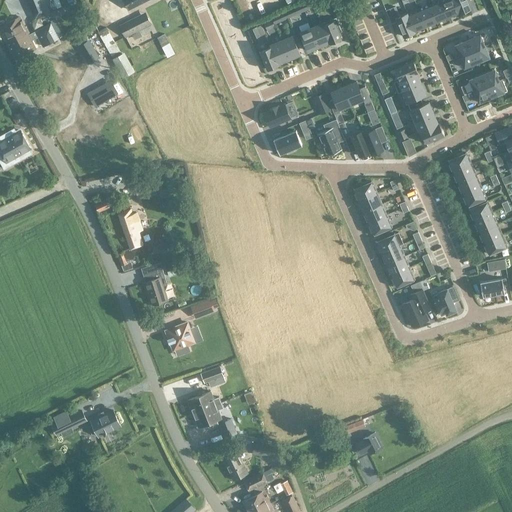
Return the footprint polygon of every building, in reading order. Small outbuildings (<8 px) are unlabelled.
[(27,0),(35,18),(34,19),(33,19),(33,20),(32,21),(32,22),(32,23),(32,24),(32,25),(35,29),(39,27),(42,25),(43,25),(42,22),(40,17),(50,12),(45,1),(46,1),(45,0),(27,0)] [(124,0),(129,8),(145,0),(124,0)] [(437,22),(448,17),(440,0),(439,0),(429,4),(437,22)] [(453,0),(440,0),(448,17),(459,13),(453,0)] [(470,8),(467,0),(453,0),(459,13),(470,8)] [(437,22),(429,4),(418,9),(426,27),(437,22)] [(286,11),(289,17),(304,10),(301,5),(286,11)] [(395,7),(386,10),(391,23),(397,20),(403,36),(415,31),(407,14),(408,13),(407,12),(399,16),(395,7)] [(426,27),(418,9),(408,13),(407,14),(415,31),(426,27)] [(142,13),(119,24),(125,36),(126,37),(139,31),(141,35),(152,30),(150,25),(152,24),(148,17),(145,11),(142,13)] [(289,17),(286,11),(272,18),(274,23),(289,17)] [(0,28),(8,43),(28,33),(19,16),(0,26),(0,28)] [(341,38),(338,29),(341,28),(336,17),(322,22),(331,42),(341,38)] [(73,25),(72,20),(63,21),(66,38),(82,36),(80,24),(73,25)] [(275,26),(272,20),(264,24),(267,29),(275,26)] [(38,37),(44,47),(48,45),(59,39),(58,36),(50,22),(39,28),(35,30),(38,37)] [(331,42),(322,22),(311,27),(319,46),(329,42),(329,43),(331,42)] [(106,26),(101,29),(110,46),(115,44),(106,26)] [(256,27),(248,31),(252,40),(260,36),(256,27)] [(319,46),(311,27),(300,32),(307,51),(319,46)] [(28,33),(8,43),(16,59),(29,52),(36,48),(32,40),(38,37),(35,30),(28,34),(28,33)] [(224,32),(218,34),(225,50),(231,48),(224,32)] [(164,33),(158,36),(164,48),(170,45),(164,33)] [(472,51),(485,46),(480,34),(467,39),(472,51)] [(281,40),(288,59),(300,54),(292,35),(281,40)] [(472,51),(467,39),(455,44),(460,56),(472,51)] [(271,46),(270,47),(278,64),(279,64),(278,63),(288,59),(281,40),(270,44),(271,46)] [(87,41),(78,46),(88,63),(97,58),(87,41)] [(110,51),(120,71),(131,65),(121,46),(110,51)] [(477,62),(490,57),(485,46),(472,51),(477,62)] [(278,64),(270,47),(260,51),(267,69),(278,64)] [(472,51),(460,56),(464,68),(477,62),(472,51)] [(303,67),(307,75),(321,69),(317,60),(303,67)] [(418,72),(413,60),(395,68),(400,79),(418,72)] [(239,76),(250,70),(245,61),(234,66),(239,76)] [(494,69),(482,74),(487,86),(499,80),(494,69)] [(380,72),(374,74),(377,82),(380,88),(385,85),(383,80),(380,72)] [(418,72),(400,79),(393,82),(398,93),(402,91),(421,83),(417,73),(418,72)] [(124,78),(126,83),(137,79),(135,74),(124,78)] [(136,81),(141,90),(154,83),(149,74),(136,81)] [(487,86),(482,74),(469,79),(474,91),(487,86)] [(507,91),(502,79),(499,80),(487,86),(491,97),(507,91)] [(88,93),(95,106),(118,94),(110,80),(88,93)] [(356,81),(344,86),(351,103),(363,98),(365,103),(370,100),(364,86),(359,88),(356,81)] [(426,94),(421,83),(402,91),(408,106),(421,100),(420,97),(426,94)] [(385,85),(380,88),(382,94),(388,92),(385,85)] [(334,98),(329,100),(334,113),(340,111),(339,108),(351,103),(344,86),(331,91),(334,98)] [(487,86),(474,91),(479,102),(491,97),(487,86)] [(120,96),(122,99),(127,96),(126,93),(125,91),(119,94),(120,96)] [(324,93),(315,97),(321,113),(330,109),(324,93)] [(408,106),(415,121),(433,113),(429,102),(423,104),(421,100),(408,106)] [(270,110),(264,113),(270,126),(290,117),(298,114),(292,101),(285,104),(278,107),(277,105),(269,109),(270,110)] [(446,101),(437,103),(440,112),(448,109),(446,101)] [(399,119),(396,111),(390,113),(394,121),(399,119)] [(438,123),(433,113),(415,121),(419,132),(439,123),(438,123)] [(306,120),(310,129),(315,127),(311,118),(306,120)] [(326,130),(317,133),(327,155),(341,149),(337,138),(343,136),(344,139),(345,139),(344,138),(338,124),(336,119),(324,124),(326,130)] [(300,123),(299,123),(306,140),(313,137),(310,129),(306,120),(300,123)] [(350,135),(346,126),(344,121),(338,124),(344,138),(350,135)] [(444,135),(439,123),(419,132),(424,143),(444,135)] [(364,133),(363,133),(371,151),(370,151),(371,154),(375,152),(375,153),(380,151),(380,150),(383,149),(380,143),(387,140),(381,125),(375,128),(374,128),(364,133)] [(511,131),(510,127),(496,133),(500,142),(506,140),(510,150),(511,149),(511,131)] [(403,129),(398,132),(401,139),(406,137),(403,129)] [(31,148),(21,130),(0,141),(0,150),(3,155),(0,156),(0,160),(4,168),(31,153),(29,149),(31,148)] [(296,130),(274,140),(280,153),(287,150),(288,153),(296,150),(294,147),(302,144),(296,130)] [(350,135),(344,138),(345,139),(350,152),(357,149),(360,155),(363,154),(363,155),(368,153),(368,152),(370,151),(371,151),(363,133),(364,133),(363,130),(351,134),(351,135),(350,135)] [(493,140),(490,134),(484,137),(487,143),(493,140)] [(407,140),(402,142),(405,149),(408,156),(413,154),(410,147),(407,140)] [(453,172),(471,164),(466,152),(463,154),(462,152),(457,154),(458,156),(448,160),(453,172)] [(458,183),(476,175),(471,164),(453,172),(458,183)] [(458,183),(463,194),(481,186),(476,175),(458,183)] [(148,178),(134,182),(138,197),(152,193),(152,191),(158,189),(157,182),(150,184),(148,178)] [(363,185),(354,189),(359,200),(377,192),(372,181),(369,182),(368,180),(363,183),(363,185)] [(463,194),(468,205),(486,197),(481,186),(463,194)] [(377,192),(359,200),(363,211),(382,203),(377,192)] [(106,199),(95,204),(98,212),(109,207),(113,206),(113,203),(111,198),(108,197),(105,198),(106,199)] [(487,201),(469,209),(474,220),(492,212),(487,201)] [(386,214),(382,203),(363,211),(368,222),(386,214)] [(145,252),(138,231),(142,229),(136,212),(132,214),(130,209),(119,213),(131,248),(123,251),(124,252),(117,254),(121,265),(132,261),(131,259),(136,257),(135,255),(145,252)] [(492,212),(474,220),(479,231),(497,223),(492,212)] [(368,222),(373,234),(391,226),(386,214),(368,222)] [(484,242),(502,234),(497,223),(479,231),(484,242)] [(395,233),(377,241),(382,253),(400,245),(403,243),(399,232),(395,234),(395,233)] [(489,253),(507,246),(502,234),(484,242),(489,253)] [(386,264),(404,256),(400,245),(382,253),(386,264)] [(391,275),(409,267),(404,256),(386,264),(391,275)] [(496,261),(497,270),(506,268),(504,259),(496,261)] [(396,286),(414,278),(409,267),(391,275),(396,286)] [(163,270),(149,274),(151,280),(144,282),(146,290),(148,289),(152,304),(168,300),(163,285),(168,284),(163,270)] [(483,296),(504,292),(503,285),(507,284),(505,278),(502,279),(502,278),(480,282),(483,296)] [(447,289),(453,302),(459,299),(453,286),(447,289)] [(446,311),(447,313),(456,310),(453,302),(447,289),(447,288),(438,292),(439,294),(433,296),(440,314),(446,311)] [(412,326),(428,319),(425,311),(431,309),(423,289),(410,294),(412,299),(402,303),(412,326)] [(209,299),(203,302),(208,312),(213,310),(210,301),(209,299)] [(187,322),(166,330),(169,337),(167,338),(169,343),(171,343),(173,350),(175,349),(177,355),(189,350),(187,344),(195,341),(187,322)] [(226,342),(207,347),(209,354),(228,349),(226,342)] [(199,370),(217,365),(216,360),(198,364),(199,370)] [(198,364),(185,367),(186,373),(194,371),(196,376),(200,375),(198,364)] [(223,375),(219,366),(201,373),(204,382),(223,375)] [(197,396),(188,399),(191,407),(190,407),(192,413),(221,402),(218,396),(213,398),(210,391),(202,394),(197,396)] [(221,402),(192,413),(195,419),(196,419),(199,426),(208,423),(212,421),(221,417),(217,409),(222,407),(221,402)] [(82,409),(69,415),(66,409),(53,415),(56,421),(52,423),(58,434),(87,420),(82,409)] [(121,425),(113,410),(91,420),(93,424),(89,426),(93,433),(97,432),(99,436),(121,425)] [(219,423),(225,439),(238,434),(231,418),(219,423)] [(363,419),(338,429),(341,435),(365,426),(363,421),(363,419)] [(395,424),(387,428),(389,434),(398,430),(395,424)] [(375,432),(363,438),(363,439),(356,443),(359,450),(363,448),(365,451),(369,449),(370,453),(382,447),(375,432)] [(313,442),(319,440),(326,438),(324,433),(317,436),(311,438),(313,442)] [(246,447),(242,439),(231,445),(235,453),(223,459),(233,479),(248,472),(237,451),(246,447)] [(277,443),(254,442),(253,454),(277,455),(277,443)] [(269,469),(244,480),(248,490),(269,481),(268,480),(273,478),(269,469)] [(246,508),(247,511),(250,511),(270,502),(267,495),(264,496),(262,491),(243,500),(247,508),(246,508)] [(283,499),(288,509),(289,511),(300,511),(301,511),(293,494),(283,499)] [(192,511),(196,509),(186,498),(169,511),(192,511)] [(274,509),(270,502),(250,511),(271,511),(271,510),(274,509)]
